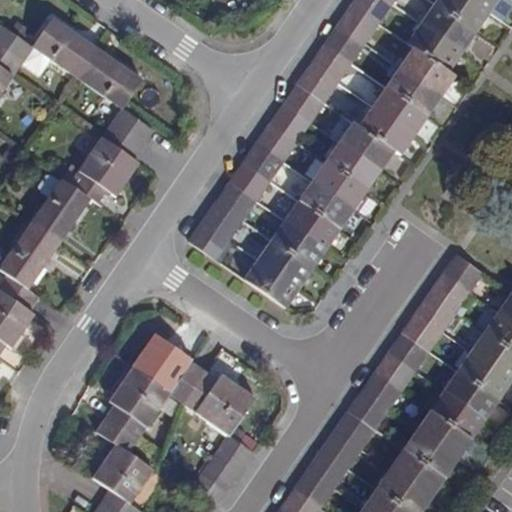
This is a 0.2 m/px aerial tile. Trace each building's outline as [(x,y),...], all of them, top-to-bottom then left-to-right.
[(376,24),(390,4),(383,0),(352,0),(349,6),(376,24)] [(468,0),(435,0),(433,4),(475,33),(488,14),(468,0)] [(468,0),(488,14),(497,0),(468,0)] [(433,4),(419,24),(461,53),(475,33),(433,4)] [(362,44),(376,24),(349,6),(335,25),(362,44)] [(49,18),(28,48),(18,63),(17,65),(34,76),(45,59),(73,79),(93,48),(49,18)] [(446,74),(461,53),(419,24),(405,45),(410,49),(446,74)] [(348,64),(362,44),(335,25),(322,45),(348,64)] [(0,28),(0,50),(18,63),(28,48),(0,28)] [(335,83),(348,64),(322,45),(308,64),(335,83)] [(73,79),(119,110),(122,105),(139,79),(93,48),(73,79)] [(410,49),(396,68),(439,97),(452,78),(446,74),(410,49)] [(0,50),(0,70),(9,77),(17,65),(18,63),(0,50)] [(321,104),(335,83),(308,64),(294,85),(321,104)] [(396,68),(382,88),(425,117),(439,97),(396,68)] [(0,89),(9,77),(0,70),(0,89)] [(308,123),(321,104),(294,85),(281,104),(308,123)] [(382,88),(369,107),(412,136),(425,117),(382,88)] [(294,142),(308,123),(281,104),(267,124),(294,142)] [(398,156),(412,136),(369,107),(355,127),(392,153),(398,156)] [(151,131),(119,110),(109,123),(141,146),(151,131)] [(131,160),(141,146),(109,123),(99,138),(131,160)] [(350,123),(336,143),(379,172),(392,153),(355,127),(350,123)] [(280,163),(294,142),(267,124),(253,144),(280,163)] [(99,138),(67,185),(88,200),(99,207),(107,194),(113,198),(136,163),(131,160),(99,138)] [(336,143),(323,162),(365,192),(379,172),(336,143)] [(266,183),(280,163),(253,144),(240,164),(266,183)] [(323,162),(309,182),(352,211),(365,192),(323,162)] [(254,202),(266,183),(240,164),(227,183),(254,202)] [(58,179),(27,225),(57,246),(88,200),(67,185),(58,179)] [(309,182),(295,203),(337,232),(352,211),(309,182)] [(240,222),(254,202),(227,183),(213,203),(240,222)] [(227,241),(240,222),(213,203),(200,222),(227,241)] [(295,203),(282,221),(324,251),(337,232),(295,203)] [(282,221),(268,241),(311,270),(324,251),(282,221)] [(213,260),(227,241),(200,222),(186,241),(213,260)] [(27,291),(57,246),(27,225),(0,263),(0,272),(4,276),(27,291)] [(268,241),(255,261),(297,290),(311,270),(268,241)] [(467,291),(480,272),(453,253),(440,272),(467,291)] [(284,309),(297,290),(255,261),(242,280),(284,309)] [(453,312),(467,291),(440,272),(425,293),(453,312)] [(0,295),(25,312),(36,298),(27,291),(4,276),(0,281),(0,295)] [(439,332),(453,312),(425,293),(412,313),(439,332)] [(511,294),(510,293),(496,312),(511,322),(511,294)] [(8,349),(30,316),(25,312),(0,295),(0,349),(3,346),(8,349)] [(511,322),(496,312),(482,333),(511,353),(511,322)] [(426,351),(439,332),(412,313),(399,332),(426,351)] [(413,370),(426,351),(399,332),(386,351),(413,370)] [(511,353),(482,333),(468,352),(510,381),(511,378),(511,353)] [(399,390),(413,370),(386,351),(372,371),(399,390)] [(468,352),(455,372),(497,401),(510,381),(468,352)] [(204,371),(190,362),(168,394),(181,404),(204,371)] [(111,406),(101,419),(135,442),(168,394),(130,368),(106,402),(111,406)] [(181,404),(226,435),(252,398),(219,375),(216,379),(204,371),(181,404)] [(385,410),(399,390),(372,371),(358,391),(385,410)] [(455,372),(442,391),(484,420),(497,401),(455,372)] [(372,430),(385,410),(358,391),(345,410),(372,430)] [(442,391),(428,410),(470,439),(484,420),(442,391)] [(358,450),(372,430),(345,410),(331,431),(358,450)] [(428,410),(415,430),(457,459),(470,439),(428,410)] [(113,445),(89,481),(106,493),(127,507),(151,471),(127,453),(135,442),(101,419),(94,431),(113,445)] [(415,430),(401,450),(442,479),(457,459),(415,430)] [(345,470),(358,450),(331,431),(318,451),(345,470)] [(252,453),(226,435),(218,448),(243,466),(252,453)] [(243,466),(218,448),(208,461),(234,479),(243,466)] [(401,450),(387,470),(429,499),(442,479),(401,450)] [(332,489),(345,470),(318,451),(304,470),(332,489)] [(234,479),(208,461),(199,475),(225,493),(234,479)] [(318,508),(332,489),(304,470),(291,489),(318,508)] [(387,470),(373,490),(405,511),(419,511),(429,499),(387,470)] [(225,493),(199,475),(193,483),(189,489),(201,497),(215,507),(225,493)] [(280,511),(315,511),(318,508),(291,489),(277,510),(280,511)] [(405,511),(373,490),(360,509),(365,511),(405,511)] [(106,493),(97,507),(104,511),(134,511),(127,507),(106,493)]
